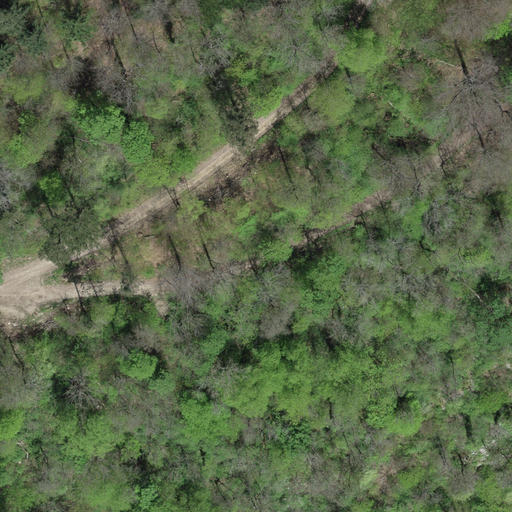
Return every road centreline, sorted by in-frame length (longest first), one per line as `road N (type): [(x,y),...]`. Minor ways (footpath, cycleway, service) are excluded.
road 1 (track): [(511,116),(466,136),(385,196),(232,274),(157,290),(0,294)]
road 2 (track): [(369,0),(313,81),(239,151),(95,242),(0,289)]
